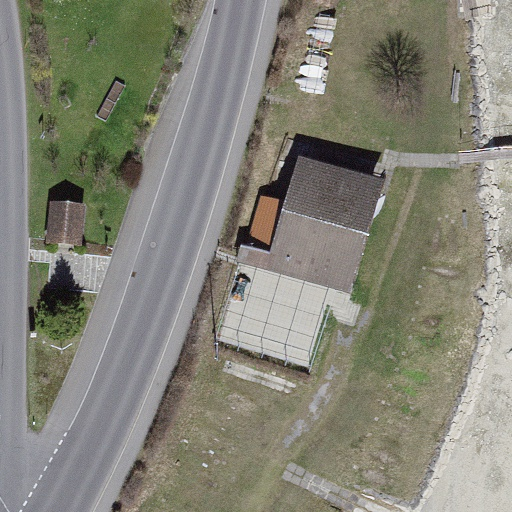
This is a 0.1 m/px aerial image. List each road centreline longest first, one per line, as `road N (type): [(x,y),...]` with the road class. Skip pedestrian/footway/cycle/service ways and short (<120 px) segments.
road 1 (tertiary): [(57,511),(107,409),(193,189),(237,0)]
road 2 (tertiary): [(0,381),(7,93)]
